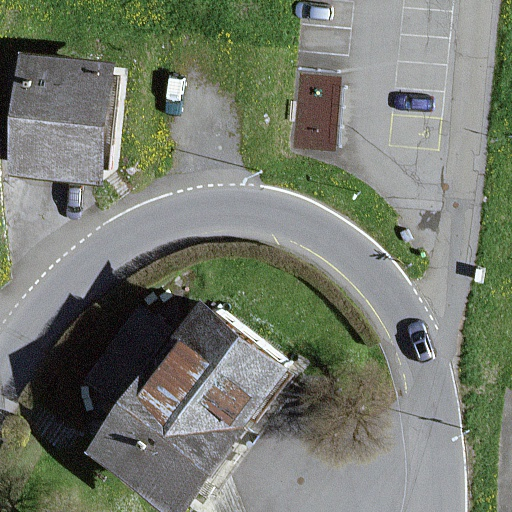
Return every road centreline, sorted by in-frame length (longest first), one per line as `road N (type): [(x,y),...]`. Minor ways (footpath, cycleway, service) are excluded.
road 1 (tertiary): [(420,352),(391,299),(343,252),(285,221),(225,213),(125,244),(62,296),(7,366)]
road 2 (residential): [(482,0),(445,289),(420,352)]
road 3 (tertiary): [(435,511),(432,406),(420,352)]
